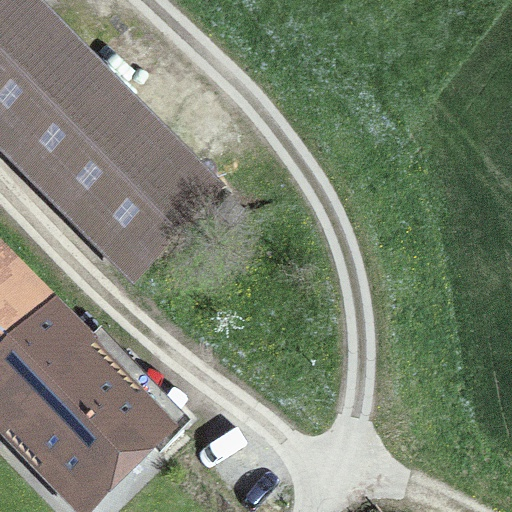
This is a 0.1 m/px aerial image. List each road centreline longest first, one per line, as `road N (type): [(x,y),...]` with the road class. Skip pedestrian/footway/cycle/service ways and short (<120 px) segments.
road 1 (unclassified): [(149,0),(272,124),(341,237),(362,358),(345,465)]
road 2 (track): [(0,188),(172,352),(293,445),(345,465)]
road 3 (track): [(469,511),(345,465)]
